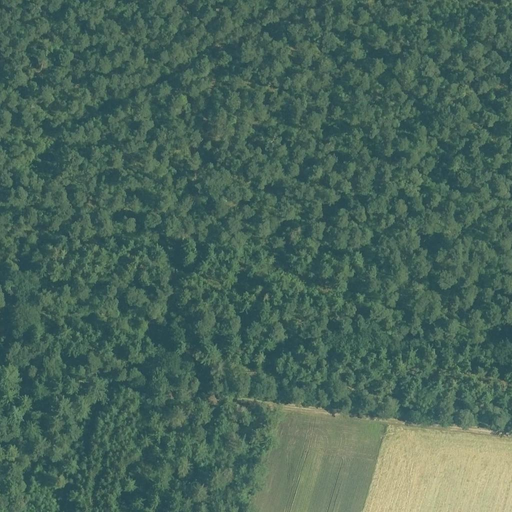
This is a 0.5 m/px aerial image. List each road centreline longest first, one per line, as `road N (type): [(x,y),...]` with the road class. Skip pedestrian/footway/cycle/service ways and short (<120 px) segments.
road 1 (track): [(150,389),(220,52),(174,0)]
road 2 (track): [(511,437),(150,389)]
road 3 (track): [(150,389),(0,374)]
